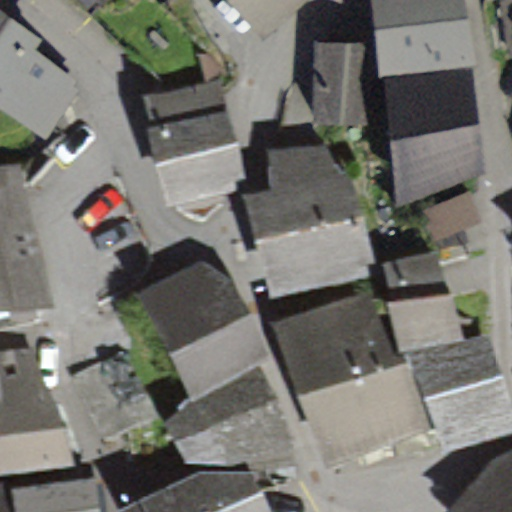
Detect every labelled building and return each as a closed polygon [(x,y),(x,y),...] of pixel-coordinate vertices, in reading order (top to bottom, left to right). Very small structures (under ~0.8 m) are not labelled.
[(86,0),(43,0),(67,21),(86,0)] [(208,0),(245,41),(291,0),(208,0)] [(452,0),(370,0),(375,65),(457,59),(452,0)] [(511,53),(511,0),(501,2),(510,54),(511,53)] [(0,116),(40,142),(77,85),(26,52),(35,39),(0,16),(0,116)] [(361,54),(308,51),(303,128),(357,131),(361,54)] [(365,79),(373,202),(471,196),(463,73),(365,79)] [(218,123),(134,144),(152,216),(236,195),(218,123)] [(275,187),(245,194),(270,300),(377,275),(352,170),(336,174),(328,138),(267,152),(275,187)] [(4,188),(0,188),(0,321),(26,317),(4,188)] [(196,279),(127,312),(166,394),(236,361),(196,279)] [(451,294),(391,307),(401,352),(461,339),(451,294)] [(299,480),(403,449),(359,307),(255,339),(299,480)] [(415,460),(492,439),(467,350),(390,371),(415,460)] [(74,379),(107,443),(160,417),(126,353),(74,379)] [(0,474),(39,466),(16,359),(0,362),(0,474)] [(164,410),(156,464),(278,454),(257,369),(164,410)] [(511,511),(511,480),(493,463),(445,511),(511,511)] [(273,511),(257,472),(199,471),(118,510),(118,511),(273,511)] [(0,511),(67,511),(66,499),(0,506),(0,511)]
